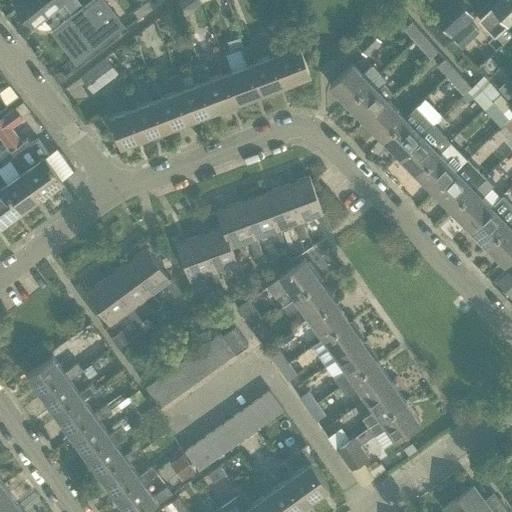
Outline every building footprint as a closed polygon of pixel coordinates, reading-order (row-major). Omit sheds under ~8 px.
[(74,14),(53,30),(77,61),(125,25),(105,0),(90,0),(84,5),(79,0),(15,0),(34,25),(65,1),(74,14)] [(159,0),(148,0),(145,2),(151,9),(161,2),(159,0)] [(201,0),(179,0),(176,3),(183,17),(202,1),(201,0)] [(511,0),(497,0),(479,18),(496,35),(511,20),(511,0)] [(145,2),(135,10),(141,17),(151,9),(145,2)] [(448,10),(437,20),(451,34),(471,16),(462,5),(452,14),(448,10)] [(176,10),(163,14),(167,24),(179,21),(176,10)] [(404,28),(414,39),(422,31),(412,20),(404,28)] [(279,51),(275,53),(286,83),(311,73),(300,44),(303,43),(297,27),(288,30),(294,46),(279,51)] [(372,31),(357,45),(366,55),(382,40),(372,31)] [(422,31),(414,39),(424,49),(432,42),(422,31)] [(459,32),(453,38),(461,46),(468,41),(459,32)] [(256,60),(252,62),(263,91),(286,83),(275,53),(279,51),(274,36),(270,38),(265,39),(271,55),(256,60)] [(242,48),(227,54),(232,69),(228,71),(239,100),(263,91),(252,62),(256,60),(250,45),(242,48)] [(224,72),(209,78),(205,79),(216,108),(239,100),(228,71),(232,69),(227,54),(218,57),(224,72)] [(445,57),(437,64),(447,76),(455,68),(445,57)] [(107,58),(82,76),(93,92),(118,73),(107,58)] [(181,88),(192,117),(216,108),(205,79),(209,78),(204,62),(195,66),(200,81),(185,87),(181,88)] [(352,62),(330,83),(348,102),(379,71),(372,64),(362,73),(352,62)] [(472,86),(455,68),(447,76),(463,94),(468,90),(472,86)] [(177,90),(162,96),(157,97),(168,126),(192,117),(181,88),(185,87),(180,71),(171,74),(177,90)] [(387,79),(379,71),(348,102),(365,120),(387,99),(393,92),(384,82),(387,79)] [(468,90),(484,108),(501,93),(484,75),(472,86),(468,90)] [(511,76),(511,75),(497,88),(508,100),(511,96),(511,76)] [(147,84),(153,99),(138,104),(134,106),(144,135),(168,126),(157,97),(162,96),(156,80),(147,84)] [(121,143),(144,135),(134,106),(138,104),(133,89),(124,92),(129,108),(110,115),(121,143)] [(511,104),(501,93),(484,108),(494,119),(500,126),(508,118),(511,115),(511,104)] [(387,99),(365,120),(382,137),(414,107),(406,99),(397,108),(387,99)] [(15,107),(0,118),(0,134),(8,145),(15,155),(18,153),(27,166),(24,169),(43,195),(64,180),(46,154),(48,152),(39,140),(38,138),(31,143),(27,138),(22,141),(11,126),(23,118),(15,107)] [(414,107),(382,137),(400,155),(432,124),(414,107)] [(432,124),(400,155),(417,173),(449,142),(432,124)] [(511,147),(511,129),(503,138),(511,147)] [(467,160),(475,152),(459,135),(451,143),(467,160)] [(449,142),(417,173),(434,191),(456,170),(466,160),(457,150),(449,142)] [(4,162),(0,165),(0,171),(7,181),(4,183),(23,209),(43,195),(24,169),(27,166),(18,153),(15,155),(4,162)] [(456,170),(434,191),(451,209),(473,187),(486,176),(477,167),(465,179),(456,170)] [(0,221),(2,224),(23,209),(4,183),(7,181),(0,171),(0,221)] [(310,172),(285,182),(299,219),(303,217),(318,211),(325,227),(332,225),(326,209),(324,209),(310,172)] [(494,184),(486,176),(473,187),(451,209),(469,226),(490,205),(481,196),(494,184)] [(276,228),(280,226),(295,221),(301,236),(309,233),(303,217),(299,219),(285,182),(262,190),(276,228)] [(286,242),(280,226),(276,228),(262,190),(239,199),(254,236),(258,235),(272,229),(278,245),(286,242)] [(469,227),(468,231),(474,237),(478,236),(486,244),(511,219),(511,205),(501,195),(491,205),(469,226),(469,227)] [(264,250),(258,235),(254,236),(239,199),(216,208),(222,224),(231,245),(249,238),(255,253),(264,250)] [(503,262),(511,253),(511,219),(486,244),(503,262)] [(222,224),(199,233),(214,272),(218,270),(233,264),(239,279),(246,276),(239,259),(237,260),(231,245),(222,224)] [(192,280),(210,273),(216,288),(223,285),(218,270),(214,272),(199,233),(177,241),(192,280)] [(146,245),(125,261),(149,293),(153,291),(165,281),(175,295),(182,290),(171,276),(170,277),(146,245)] [(277,296),(283,304),(320,277),(316,271),(316,266),(312,259),(306,259),(305,257),(280,275),(289,287),(277,296)] [(105,276),(129,308),(133,306),(146,296),(156,309),(163,304),(153,291),(149,293),(125,261),(105,276)] [(511,282),(504,274),(496,281),(511,298),(511,282)] [(143,319),(133,306),(129,308),(105,276),(86,290),(110,323),(126,311),(136,324),(139,322),(143,319)] [(289,313),(301,304),(309,316),(334,298),(320,277),(283,304),(289,313)] [(213,286),(206,289),(209,295),(216,293),(213,286)] [(249,298),(237,307),(243,315),(252,327),(261,320),(264,318),(249,298)] [(349,318),(334,298),(309,316),(323,336),(349,318)] [(143,319),(139,322),(145,329),(154,322),(148,315),(143,319)] [(349,318),(323,336),(338,357),(363,339),(362,337),(363,332),(358,325),(353,325),(349,318)] [(269,333),(261,320),(252,327),(260,339),(269,333)] [(248,344),(235,325),(223,333),(237,352),(248,344)] [(122,329),(112,337),(119,347),(130,339),(122,329)] [(221,332),(212,338),(227,359),(237,352),(223,333),(221,332)] [(227,359),(212,338),(203,345),(218,365),(227,359)] [(334,377),(340,385),(378,359),(363,339),(338,357),(346,368),(334,377)] [(203,345),(193,352),(208,372),(218,365),(203,345)] [(281,349),(271,355),(280,367),(289,361),(281,349)] [(193,352),(184,358),(198,379),(208,372),(193,352)] [(52,355),(51,355),(27,373),(42,394),(67,375),(70,379),(83,369),(78,362),(64,371),(55,359),(52,355)] [(189,386),(198,379),(184,358),(174,365),(189,386)] [(358,385),(367,397),(392,379),(378,359),(340,385),(347,394),(358,385)] [(298,373),(289,361),(280,367),(288,379),(298,373)] [(189,386),(174,365),(165,372),(179,392),(189,386)] [(165,372),(156,379),(170,399),(179,392),(165,372)] [(79,391),(70,379),(67,375),(42,394),(56,414),(82,395),(85,399),(98,390),(92,382),(79,391)] [(145,386),(160,406),(170,399),(156,379),(145,386)] [(392,379),(367,397),(375,409),(363,417),(369,426),(407,400),(392,379)] [(269,389),(260,396),(274,415),(283,408),(269,389)] [(309,389),(300,395),(308,407),(317,401),(309,389)] [(71,434),(97,416),(100,420),(113,410),(107,403),(94,412),(85,399),(82,395),(56,414),(71,434)] [(260,396),(250,403),(264,422),(274,415),(260,396)] [(407,400),(369,426),(375,434),(384,446),(396,438),(421,420),(407,400)] [(326,413),(317,401),(308,407),(317,419),(326,413)] [(241,410),(255,429),(264,422),(250,403),(241,410)] [(246,435),(255,429),(241,410),(232,416),(246,435)] [(122,424),(109,433),(100,420),(97,416),(71,434),(86,455),(111,436),(115,441),(128,431),(122,424)] [(222,423),(236,442),(246,435),(232,416),(222,423)] [(227,449),(236,442),(222,423),(213,430),(227,449)] [(336,447),(347,439),(350,437),(342,426),(328,435),(336,447)] [(369,426),(355,436),(361,444),(375,434),(369,426)] [(213,430),(204,437),(218,456),(227,449),(213,430)] [(354,434),(350,437),(347,439),(336,447),(352,469),(369,456),(361,444),(355,436),(354,434)] [(124,454),(115,441),(111,436),(86,455),(101,476),(127,458),(129,461),(139,455),(143,452),(137,444),(124,454)] [(204,437),(194,444),(208,463),(218,456),(204,437)] [(198,470),(208,463),(194,444),(184,451),(198,470)] [(307,465),(294,474),(290,477),(308,501),(329,486),(311,462),(315,460),(304,445),(297,451),(307,465)] [(183,452),(173,459),(185,477),(195,470),(183,452)] [(101,476),(116,496),(142,478),(144,482),(157,472),(152,465),(148,467),(139,455),(129,461),(127,458),(101,476)] [(292,511),(308,501),(290,477),(294,474),(284,460),(277,465),(287,479),(273,489),(270,492),(284,511),(292,511)] [(381,478),(370,462),(357,470),(367,487),(381,478)] [(222,465),(210,473),(215,481),(227,472),(222,465)] [(266,494),(253,503),(249,506),(253,511),(284,511),(270,492),(273,489),(263,475),(256,480),(266,494)] [(154,494),(144,482),(142,478),(116,496),(127,511),(140,511),(156,501),(158,503),(172,493),(166,485),(154,494)] [(0,511),(9,511),(19,505),(5,485),(0,488),(0,511)] [(509,511),(498,496),(488,504),(474,485),(445,506),(449,511),(509,511)] [(235,495),(222,505),(226,511),(253,511),(249,506),(253,503),(243,490),(235,495)] [(189,511),(178,496),(172,500),(180,511),(189,511)] [(180,511),(172,500),(167,504),(173,511),(180,511)]
